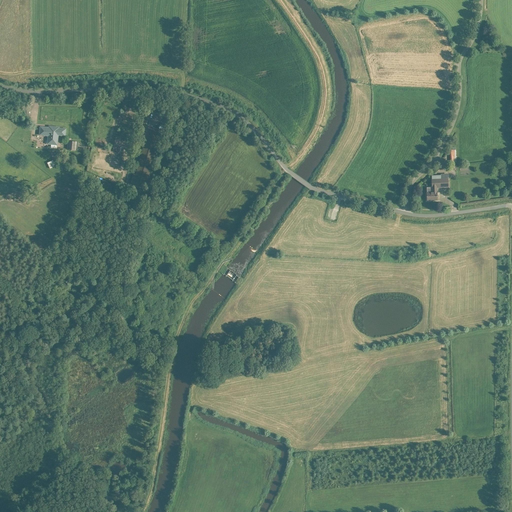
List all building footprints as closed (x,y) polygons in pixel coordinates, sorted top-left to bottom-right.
[(146,137),(148,127),(144,126),(146,121),(147,122),(149,113),(147,112),(147,114),(144,113),(139,135),(146,137)] [(57,145),(58,136),(65,137),(66,129),(59,128),(52,127),(52,128),(40,127),(39,135),(48,136),(48,140),(47,144),(51,145),(51,148),(56,149),(57,145)] [(145,189),(161,131),(148,127),(146,137),(133,186),(145,189)] [(68,150),(76,151),(76,142),(69,142),(68,150)] [(448,187),(448,179),(431,180),(432,188),(432,192),(427,193),(427,201),(437,200),(436,188),(448,187)]
